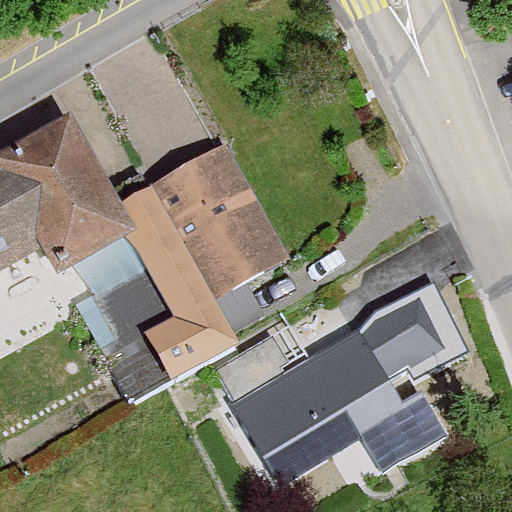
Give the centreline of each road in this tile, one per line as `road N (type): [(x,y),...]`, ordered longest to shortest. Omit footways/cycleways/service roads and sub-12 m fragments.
road 1 (tertiary): [(394,0),(437,79),(511,285)]
road 2 (unclassified): [(147,0),(0,87)]
